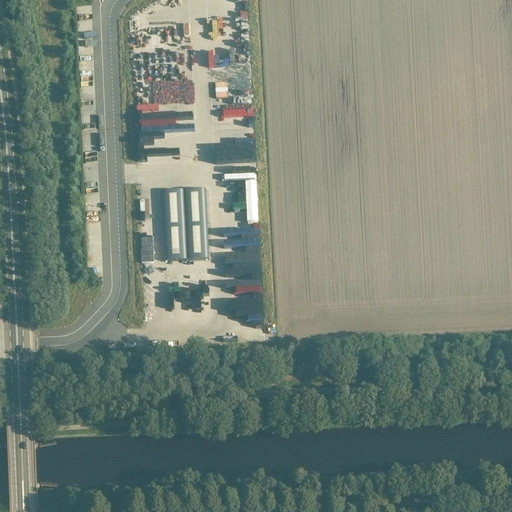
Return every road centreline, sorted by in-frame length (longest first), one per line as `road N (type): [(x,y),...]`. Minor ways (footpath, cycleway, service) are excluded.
road 1 (secondary): [(23,511),(0,83)]
road 2 (track): [(0,431),(94,427),(263,393)]
road 3 (track): [(263,393),(323,385),(511,385)]
